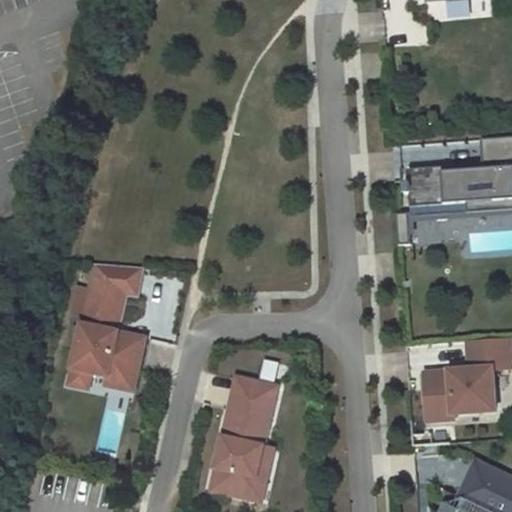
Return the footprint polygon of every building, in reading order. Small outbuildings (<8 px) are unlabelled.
[(511,139),(401,148),(407,217),(511,208),(511,139)] [(395,217),(397,244),(407,243),(404,216),(395,217)] [(136,394),(147,338),(99,328),(101,322),(120,326),(126,298),(141,294),(145,264),(89,256),(86,282),(71,280),(63,333),(75,344),(69,371),(90,375),(105,378),(103,387),(136,394)] [(495,412),(492,370),(511,369),(509,339),(466,342),(468,370),(424,374),(427,422),(453,420),(453,415),(495,412)] [(265,361),(260,379),(274,382),(278,364),(265,361)] [(87,389),(90,375),(69,371),(69,385),(87,389)] [(265,447),(278,387),(237,378),(211,492),(253,501),(265,447)] [(263,503),(275,449),(265,447),(253,501),(263,503)] [(511,511),(511,477),(475,460),(458,497),(442,501),(436,511),(511,511)]
